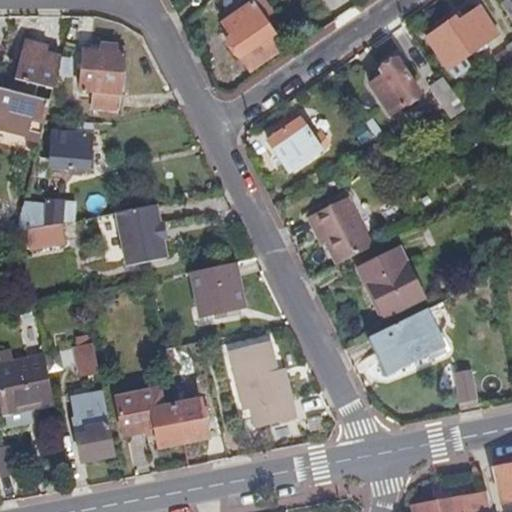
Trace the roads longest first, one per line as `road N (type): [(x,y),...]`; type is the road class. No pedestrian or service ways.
road 1 (residential): [(205,123),(374,458)]
road 2 (tertiary): [(102,508),(374,458)]
road 3 (residential): [(388,0),(205,123)]
road 4 (residential): [(131,0),(205,123)]
road 5 (tertiary): [(374,458),(511,431)]
